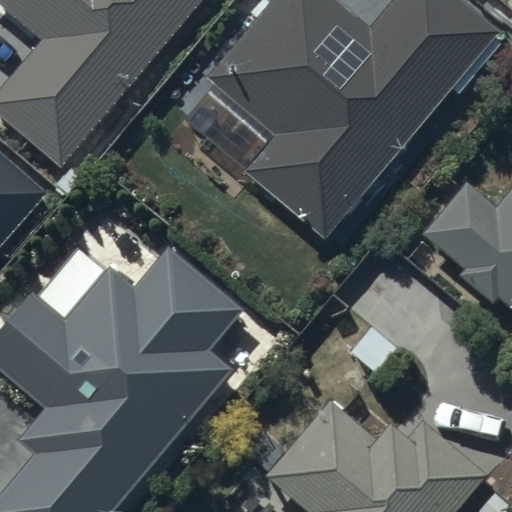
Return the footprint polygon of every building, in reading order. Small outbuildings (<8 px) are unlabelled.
[(199,0),(0,0),(42,36),(0,84),(0,110),(61,162),(199,0)] [(396,0),(369,33),(329,0),(279,0),(207,86),(274,142),(243,179),(326,248),(504,36),(460,0),(396,0)] [(0,242),(49,187),(0,144),(0,242)] [(475,192),(429,245),(468,280),(464,285),(499,316),(504,310),(511,317),(511,207),(503,217),(475,192)] [(245,317),(167,254),(135,293),(111,274),(105,281),(80,260),(40,309),(33,304),(0,344),(0,379),(47,418),(20,451),(36,464),(0,508),(0,511),(121,511),(233,377),(211,358),(245,317)] [(306,511),(465,511),(492,480),(427,425),(413,441),(395,426),(381,443),(337,405),(271,482),(306,511)]
